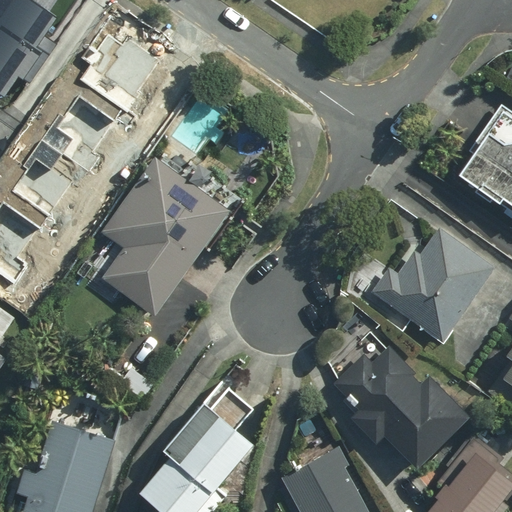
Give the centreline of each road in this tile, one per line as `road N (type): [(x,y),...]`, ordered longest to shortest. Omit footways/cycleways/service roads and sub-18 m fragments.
road 1 (residential): [(190,0),(377,129)]
road 2 (residential): [(377,129),(301,242),(276,305)]
road 3 (residential): [(480,0),(377,129)]
